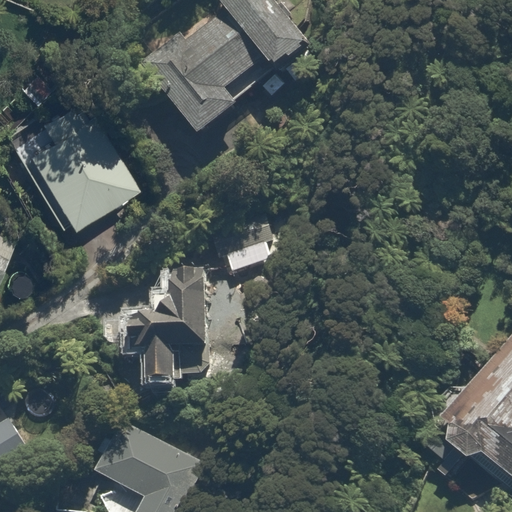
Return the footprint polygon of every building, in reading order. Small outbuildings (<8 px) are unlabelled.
[(223,0),(216,7),(223,14),(193,42),(186,35),(151,67),(216,137),(262,95),(253,85),(272,67),(281,76),(320,40),(281,0),(223,0)] [(18,164),(33,155),(74,222),(143,180),(87,88),(39,117),(3,139),(18,164)] [(0,261),(9,245),(0,239),(0,261)] [(237,294),(175,293),(164,293),(164,308),(143,308),(143,320),(134,320),(134,357),(174,357),(174,385),(236,385),(237,294)] [(511,338),(443,422),(457,434),(450,442),(478,466),(485,457),(511,479),(511,338)] [(94,477),(143,502),(137,511),(204,511),(227,468),(127,415),(94,477)] [(0,481),(8,477),(40,456),(16,417),(0,426),(0,481)]
